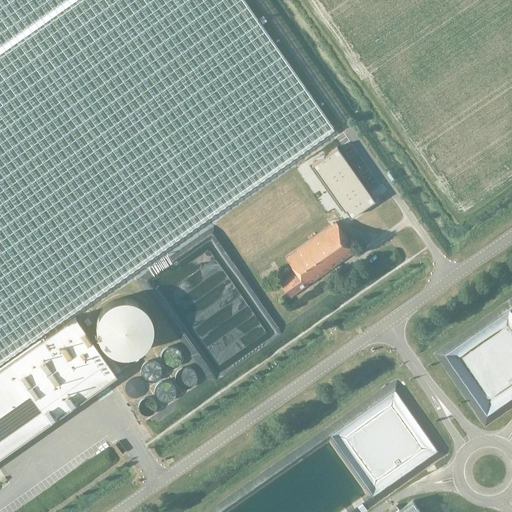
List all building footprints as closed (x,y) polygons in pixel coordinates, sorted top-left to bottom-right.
[(0,0),(0,456),(116,374),(75,316),(0,368),(0,360),(332,127),(243,0),(0,0)] [(336,146),(311,165),(343,210),(344,209),(350,217),(374,200),(336,146)] [(280,186),(308,227),(325,216),(296,175),(280,186)] [(355,251),(335,222),(285,257),(296,272),(280,283),(289,296),(299,289),(299,290),(355,251)] [(135,353),(136,352),(138,351),(140,350),(142,349),(143,347),(145,346),(146,344),(148,342),(149,340),(150,338),(151,336),(151,334),(152,332),(152,330),(152,327),(152,324),(152,322),(152,320),(151,318),(151,316),(149,313),(148,311),(147,310),(145,307),(142,305),(140,303),(139,302),(136,301),(134,300),(132,299),(130,299),(129,298),(127,298),(124,298),(123,298),(120,298),(117,299),(115,299),(113,300),(111,301),(110,301),(109,302),(107,304),(105,305),(104,306),(102,308),(101,309),(100,312),(98,315),(97,316),(97,318),(96,322),(96,324),(95,326),(96,330),(96,332),(96,334),(97,337),(99,340),(100,343),(102,345),(103,346),(105,348),(107,349),(109,350),(112,352),(115,353),(118,354),(121,355),(122,355),(124,355),(126,355),(130,354),(133,353),(135,353)] [(147,398),(136,399),(137,410),(148,409),(147,398)] [(79,459),(90,452),(88,448),(77,455),(79,459)] [(419,511),(412,501),(396,511),(419,511)]
